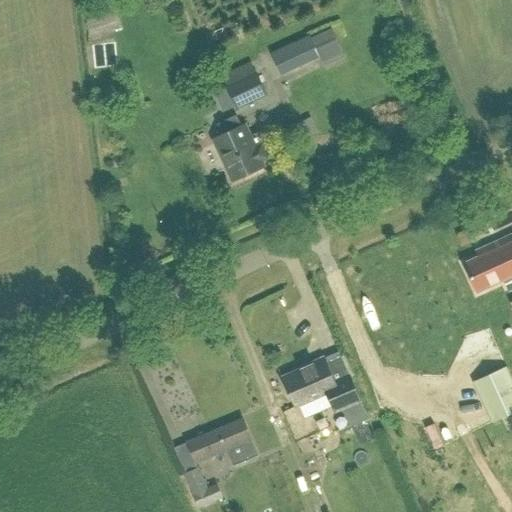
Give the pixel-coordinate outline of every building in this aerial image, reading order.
[(313,51),(315,55),(339,45),(327,18),(266,44),(276,67),(313,51)] [(265,92),(257,74),(227,87),(236,106),(265,92)] [(263,161),(266,159),(263,151),(265,150),(262,143),(256,146),(246,124),(212,140),(232,182),(265,166),(263,161)] [(336,144),(310,145),(310,163),(336,162),(336,144)] [(491,251),(464,264),(477,293),(503,281),(506,288),(511,284),(511,234),(488,246),(491,251)] [(334,411),(360,400),(350,376),(335,382),(324,357),(309,364),(309,366),(282,378),(295,407),(326,393),(334,411)] [(493,422),(511,413),(511,377),(507,367),(474,382),(493,422)] [(243,419),(187,442),(196,463),(226,450),(233,466),(258,456),(243,419)] [(285,456),(265,464),(275,488),(294,479),(285,456)] [(199,466),(184,473),(198,506),(223,496),(217,483),(208,487),(199,466)] [(221,511),(226,510),(221,500),(200,509),(200,511),(221,511)]
